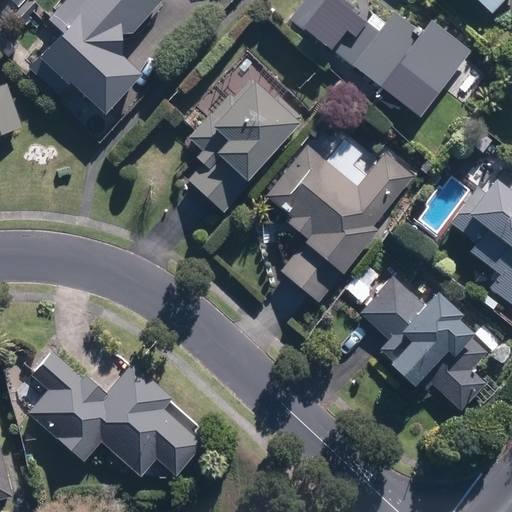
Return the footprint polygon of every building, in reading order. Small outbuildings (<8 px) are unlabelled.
[(165,0),(63,0),(44,20),(58,33),(45,47),(111,111),(153,67),(131,47),(131,35),(165,0)] [(428,93),(434,98),(442,86),(465,103),(489,71),(422,22),(415,32),(386,11),(370,33),(350,18),(356,11),(341,0),(303,0),(286,24),(406,113),(412,105),(417,109),(428,93)] [(464,0),(485,18),(500,0),(464,0)] [(0,130),(25,121),(9,78),(0,81),(0,80),(0,130)] [(240,79),(181,141),(195,155),(189,162),(195,167),(181,181),(216,213),(306,117),(283,96),(272,108),(240,79)] [(354,186),(302,144),(257,201),(281,220),(276,225),(285,232),(259,264),(313,308),(374,232),(369,228),(412,175),(382,151),(354,186)] [(511,175),(505,184),(486,170),(445,225),(469,243),(460,256),(491,279),(483,290),(511,311),(511,175)] [(385,281),(366,265),(343,291),(361,307),(354,314),(384,340),(373,352),(384,362),(377,369),(401,391),(409,382),(421,393),(427,386),(455,411),(462,403),(464,405),(483,384),(468,370),(483,353),(449,322),(453,317),(429,294),(419,306),(388,278),(385,281)] [(86,370),(55,347),(36,369),(53,385),(34,406),(89,455),(107,435),(147,471),(162,454),(181,471),(207,442),(165,405),(176,393),(137,358),(113,385),(90,365),(86,370)] [(0,497),(17,493),(0,425),(0,497)]
